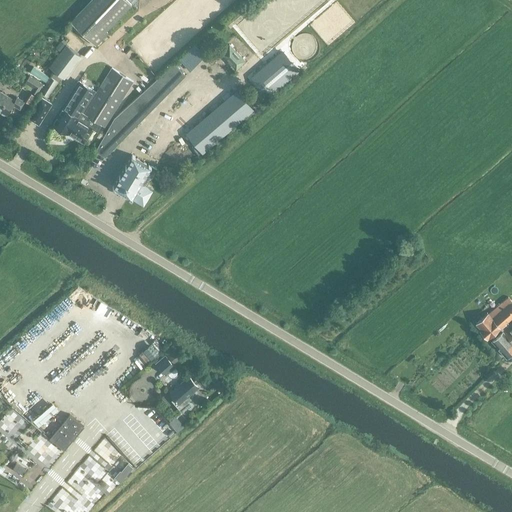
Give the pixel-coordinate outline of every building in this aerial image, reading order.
[(127,0),(90,0),(70,21),(95,45),(108,31),(107,30),(131,4),(127,0)] [(54,70),(40,92),(48,97),(57,81),(56,81),(60,76),(63,78),(80,56),(66,44),(49,66),(54,70)] [(236,69),(245,60),(229,44),(220,53),(236,69)] [(186,75),(175,63),(113,119),(95,150),(105,156),(186,75)] [(104,127),(132,80),(111,67),(82,113),(104,127)] [(267,86),(275,95),(289,82),(281,74),(267,86)] [(29,75),(25,82),(33,87),(31,90),(36,94),(43,83),(29,75)] [(78,82),(52,125),(68,134),(69,132),(78,118),(96,85),(82,77),(79,82),(78,82)] [(19,108),(24,101),(17,97),(15,100),(0,91),(0,110),(7,115),(14,105),(19,108)] [(212,108),(204,103),(187,92),(182,101),(168,124),(167,125),(179,132),(182,134),(186,127),(189,129),(198,134),(207,117),(217,123),(222,114),(224,110),(215,104),(212,108)] [(41,98),(28,117),(38,124),(51,104),(41,98)] [(93,127),(78,118),(69,132),(75,136),(75,137),(84,142),(93,127)] [(160,163),(179,132),(167,125),(149,156),(138,150),(134,157),(131,155),(112,187),(131,198),(132,197),(133,196),(132,196),(133,193),(134,194),(143,178),(149,182),(150,181),(156,170),(156,169),(160,172),(164,165),(160,163)] [(133,196),(132,197),(144,204),(149,195),(153,198),(160,186),(150,181),(149,182),(143,178),(134,194),(133,193),(132,196),(133,196)] [(480,329),(479,330),(486,338),(497,329),(500,333),(502,331),(505,328),(502,325),(511,316),(511,292),(488,313),(487,313),(475,323),(480,329)] [(502,331),(511,341),(511,322),(505,328),(502,331)] [(511,350),(511,341),(502,331),(500,333),(491,341),(505,357),(511,350)] [(146,370),(154,365),(149,356),(140,361),(146,370)] [(173,365),(165,356),(156,364),(164,373),(173,365)] [(206,377),(195,365),(189,370),(200,383),(206,377)] [(197,387),(188,376),(169,393),(174,398),(171,400),(178,408),(189,399),(187,396),(197,387)] [(182,411),(185,417),(195,411),(192,406),(182,411)] [(70,414),(49,438),(64,450),(84,426),(70,414)] [(0,433),(5,436),(10,428),(0,422),(0,433)] [(165,440),(174,432),(169,426),(159,434),(165,440)] [(11,445),(1,468),(0,467),(0,479),(19,488),(26,471),(36,475),(41,465),(35,462),(34,464),(24,460),(28,450),(11,443),(13,440),(8,438),(6,443),(11,445)] [(36,438),(30,441),(34,448),(40,444),(36,438)]
